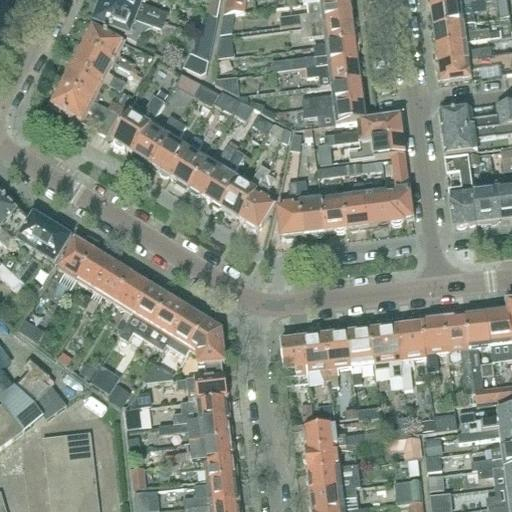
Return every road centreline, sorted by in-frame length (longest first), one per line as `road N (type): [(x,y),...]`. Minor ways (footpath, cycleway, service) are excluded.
road 1 (residential): [(0,148),(263,306)]
road 2 (residential): [(273,511),(254,331),(263,306)]
road 3 (residential): [(413,110),(436,289)]
road 4 (residential): [(263,306),(436,289)]
road 5 (residential): [(0,110),(58,0)]
